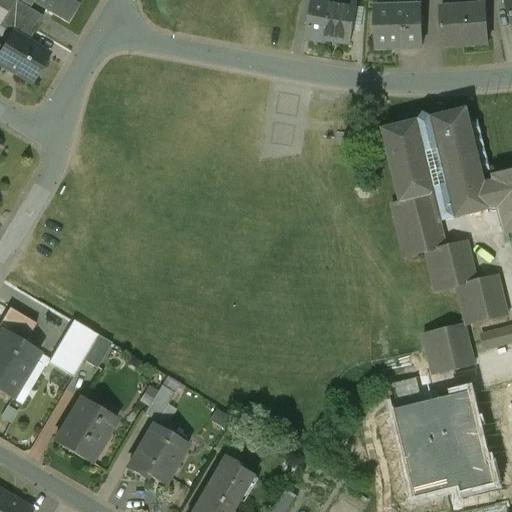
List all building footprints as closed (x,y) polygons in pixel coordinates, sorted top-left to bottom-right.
[(42,18),(11,0),(0,0),(0,10),(7,15),(34,31),(42,18)] [(78,0),(21,0),(31,5),(33,2),(66,21),(78,0)] [(356,8),(313,1),(306,40),(326,43),(326,41),(350,45),(356,8)] [(485,7),(440,10),(441,31),(443,31),(444,47),(465,46),(465,43),(488,41),(485,7)] [(421,9),(374,10),(376,50),(396,49),(396,48),(420,47),(420,48),(422,48),(421,9)] [(34,31),(7,15),(0,25),(0,28),(12,35),(12,34),(27,43),(34,31)] [(27,43),(12,34),(12,35),(3,50),(0,47),(0,66),(29,84),(47,55),(27,43)] [(511,174),(494,179),(495,184),(485,186),(482,176),(490,174),(477,122),(469,124),(466,112),(430,120),(423,116),(420,123),(383,132),(401,204),(391,206),(404,259),(425,254),(435,294),(456,288),(465,326),(423,336),(432,373),(432,377),(474,366),(472,357),(465,327),(508,317),(498,277),(477,283),(467,243),(446,248),(440,223),(501,208),(507,234),(511,232),(511,174)] [(440,223),(446,248),(467,243),(492,237),(511,319),(511,347),(472,357),(474,366),(432,377),(417,381),(423,404),(442,399),(441,391),(481,382),(511,374),(511,266),(504,235),(507,234),(501,208),(440,223)] [(0,334),(22,346),(35,325),(8,309),(0,322),(0,334)] [(97,337),(72,322),(57,347),(82,362),(97,337)] [(22,346),(0,334),(0,393),(10,400),(37,355),(22,346)] [(110,345),(97,337),(82,362),(96,370),(110,345)] [(442,399),(423,404),(417,381),(417,379),(389,385),(396,411),(392,412),(413,500),(460,488),(462,494),(495,485),(473,392),(442,399)] [(173,395),(160,387),(143,416),(156,423),(173,395)] [(89,463),(88,462),(104,436),(105,437),(114,421),(80,401),(54,444),(89,464),(89,463)] [(185,446),(153,426),(127,470),(143,480),(146,476),(162,486),(185,446)] [(224,459),(192,511),(233,511),(254,477),(224,459)] [(284,491),(271,511),(288,511),(297,498),(284,491)] [(6,496),(0,493),(0,511),(30,511),(31,511),(30,511),(29,511),(5,498),(6,496)]
